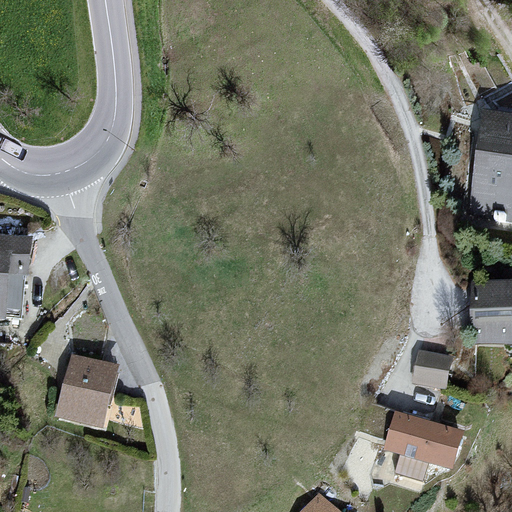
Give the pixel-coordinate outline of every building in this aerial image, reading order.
[(511,117),(479,113),(465,224),(511,228),(511,117)] [(32,244),(0,240),(0,323),(28,327),(32,244)] [(511,288),(467,289),(465,347),(511,347),(511,288)] [(413,385),(445,391),(449,363),(419,353),(413,385)] [(120,371),(71,360),(54,422),(103,434),(120,371)] [(380,456),(396,460),(391,477),(421,487),(425,469),(452,472),(461,439),(392,420),(380,456)] [(335,511),(318,496),(303,511),(335,511)]
